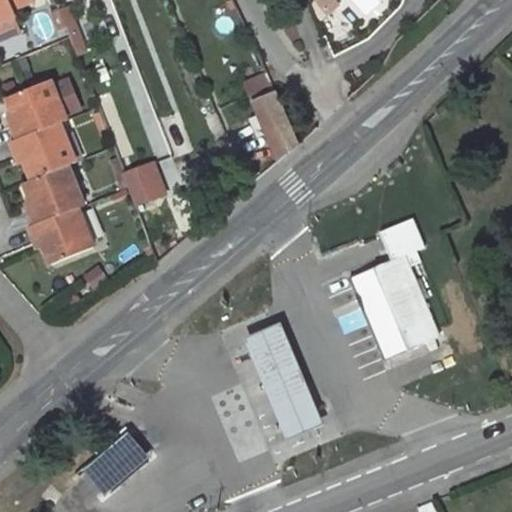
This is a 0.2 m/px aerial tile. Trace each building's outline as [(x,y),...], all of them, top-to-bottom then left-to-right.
[(0,0),(0,22),(13,17),(17,15),(15,9),(32,1),(31,0),(0,0)] [(333,0),(319,0),(318,1),(328,14),(338,6),(333,0)] [(69,7),(61,10),(72,37),(80,34),(69,7)] [(13,17),(0,22),(0,39),(19,31),(13,17)] [(80,34),(72,37),(72,38),(76,49),(85,46),(80,34)] [(269,75),(247,84),(254,103),(281,162),(300,146),(269,75)] [(52,81),(9,98),(16,115),(19,123),(13,126),(19,140),(61,123),(61,124),(69,121),(52,81)] [(16,115),(10,118),(13,126),(19,123),(16,115)] [(163,126),(175,150),(186,145),(174,120),(163,126)] [(19,140),(12,142),(18,157),(24,155),(27,163),(34,180),(69,166),(77,163),(61,124),(61,123),(19,140)] [(24,155),(18,157),(21,165),(27,163),(24,155)] [(401,159),(388,172),(392,176),(405,164),(401,159)] [(118,161),(112,164),(122,190),(128,188),(118,161)] [(154,162),(125,172),(136,203),(165,193),(154,162)] [(34,180),(26,183),(33,201),(36,209),(30,211),(36,225),(79,207),(80,208),(85,206),(69,166),(34,180)] [(33,201),(27,203),(30,211),(36,209),(33,201)] [(36,225),(30,227),(36,242),(42,240),(45,247),(52,265),(95,247),(80,208),(79,207),(36,225)] [(406,255),(410,267),(422,262),(417,251),(426,247),(414,219),(381,232),(393,261),(406,255)] [(42,240),(36,242),(39,250),(45,247),(42,240)] [(393,261),(358,276),(392,358),(427,343),(436,339),(440,338),(424,299),(429,297),(421,278),(416,281),(410,267),(406,255),(393,261)] [(358,276),(351,278),(385,361),(392,358),(358,276)] [(283,323),(246,338),(289,441),(326,425),(283,323)] [(436,339),(427,343),(431,352),(439,348),(436,339)] [(109,445),(121,435),(114,425),(101,435),(109,445)] [(435,499),(417,507),(419,511),(435,511),(439,511),(435,499)]
